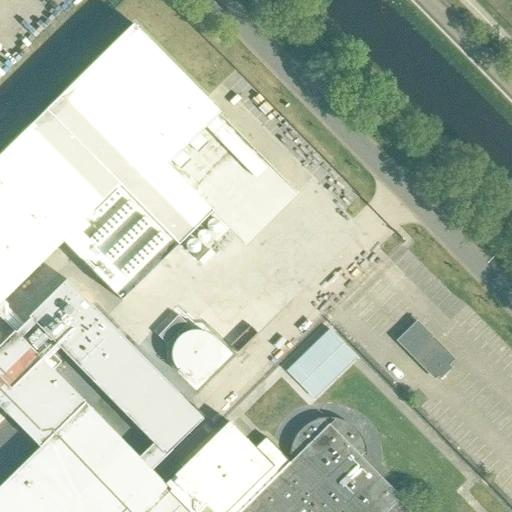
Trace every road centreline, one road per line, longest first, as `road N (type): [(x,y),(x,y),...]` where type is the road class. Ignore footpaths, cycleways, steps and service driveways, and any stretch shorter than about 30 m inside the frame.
road 1 (unclassified): [(511,299),(219,0)]
road 2 (secondary): [(511,89),(423,0)]
